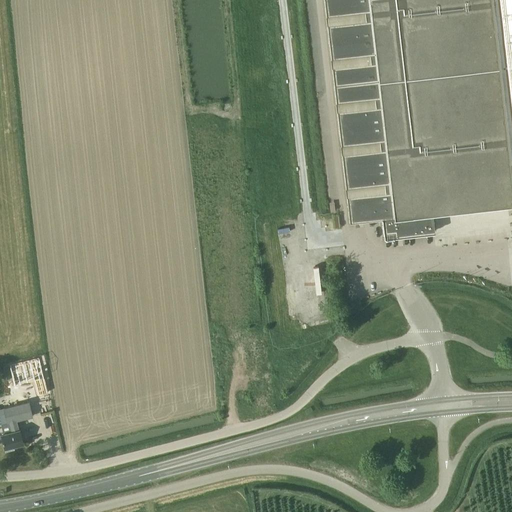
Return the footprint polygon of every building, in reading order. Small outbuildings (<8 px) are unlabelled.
[(324,0),(347,192),(350,221),(382,218),(384,237),(385,237),(434,232),(435,231),(433,212),(505,204),(511,203),(511,182),(491,0),(324,0)] [(511,0),(491,0),(511,182),(511,0)] [(264,370),(262,336),(250,337),(250,344),(247,344),(248,371),(264,370)] [(220,366),(232,366),(232,354),(220,354),(220,366)] [(43,357),(14,364),(19,383),(38,378),(42,394),(52,392),(43,357)] [(254,399),(274,397),(273,379),(252,381),(254,399)] [(0,408),(0,424),(1,424),(3,433),(2,434),(6,449),(14,447),(13,445),(23,443),(20,429),(19,429),(17,420),(33,416),(29,401),(3,408),(0,408)]
